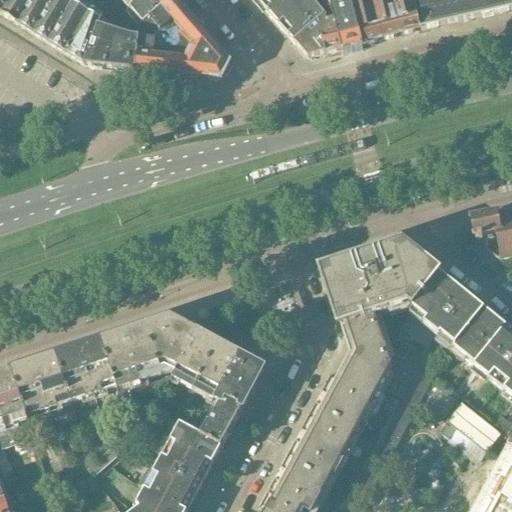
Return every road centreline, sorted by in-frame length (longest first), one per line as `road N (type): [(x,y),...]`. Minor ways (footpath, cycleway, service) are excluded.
road 1 (secondary): [(0,302),(374,179),(511,145)]
road 2 (secondary): [(511,85),(85,188)]
road 3 (residential): [(0,346),(292,249)]
road 4 (residential): [(232,511),(317,352),(292,249)]
road 5 (residential): [(511,44),(287,96)]
road 6 (residential): [(287,96),(102,145)]
road 7 (residential): [(402,216),(511,305)]
road 8 (residential): [(102,145),(97,131),(0,71)]
road 9 (residential): [(214,0),(287,96)]
